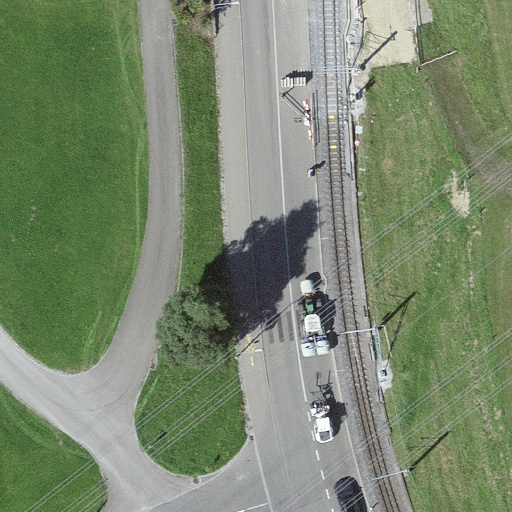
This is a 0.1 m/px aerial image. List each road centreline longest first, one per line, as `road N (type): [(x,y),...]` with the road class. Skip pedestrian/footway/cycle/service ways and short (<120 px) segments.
road 1 (secondary): [(271,0),(285,242),(302,384),(325,488)]
road 2 (track): [(157,511),(100,429),(0,356)]
road 3 (track): [(409,0),(454,127),(511,189)]
